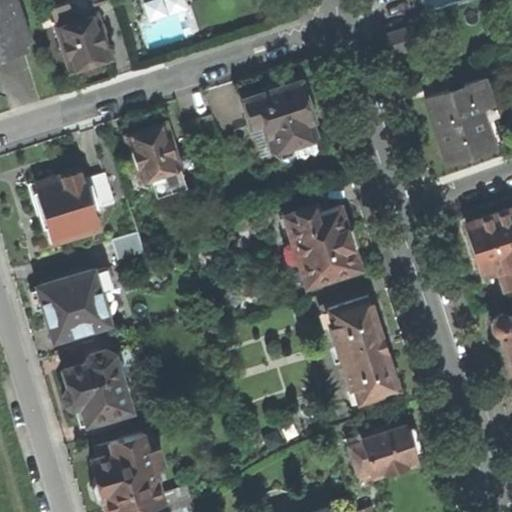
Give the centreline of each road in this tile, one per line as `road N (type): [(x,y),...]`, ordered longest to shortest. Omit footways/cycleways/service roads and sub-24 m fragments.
road 1 (residential): [(0,131),(341,16)]
road 2 (residential): [(395,196),(493,511)]
road 3 (residential): [(0,287),(70,511)]
road 4 (residential): [(341,16),(395,196)]
road 5 (residential): [(395,196),(511,151)]
